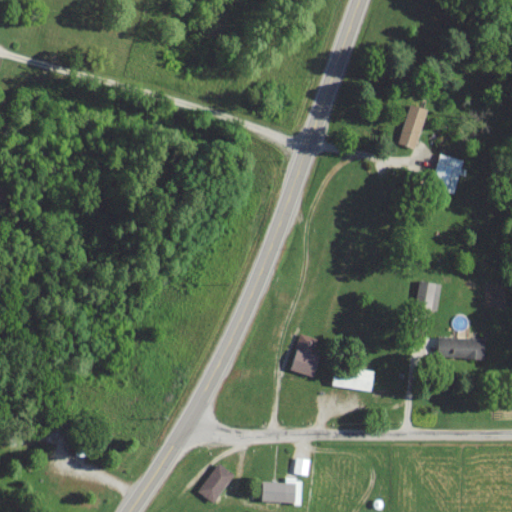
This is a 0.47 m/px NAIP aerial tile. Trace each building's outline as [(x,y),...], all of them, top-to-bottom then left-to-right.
[(425,115),(407,109),(395,148),(412,154),(425,115)] [(428,194),(453,199),(459,164),(435,159),(428,194)] [(308,357),(311,344),(295,341),(289,376),(313,380),(316,358),(308,357)] [(482,343),(434,342),(434,364),(481,365),(482,343)] [(372,377),(333,369),(329,389),(368,397),(372,377)] [(74,461),(89,461),(89,449),(74,449),(74,461)] [(231,480),(215,469),(195,497),(210,509),(231,480)] [(294,508),(294,487),(259,487),(259,508),(294,508)]
